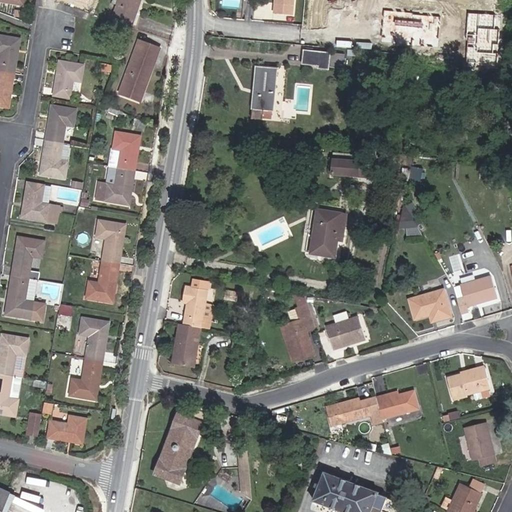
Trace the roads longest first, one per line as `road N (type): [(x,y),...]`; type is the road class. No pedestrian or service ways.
road 1 (residential): [(139,378),(193,0)]
road 2 (residential): [(495,343),(439,344),(258,400),(139,378)]
road 3 (residential): [(2,134),(24,120),(40,43),(53,25)]
road 4 (residential): [(0,446),(120,477)]
